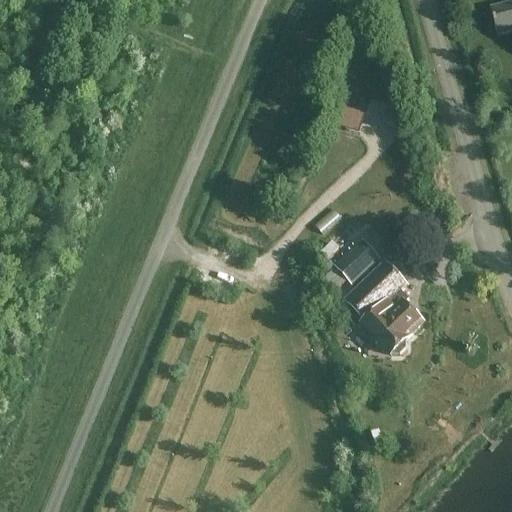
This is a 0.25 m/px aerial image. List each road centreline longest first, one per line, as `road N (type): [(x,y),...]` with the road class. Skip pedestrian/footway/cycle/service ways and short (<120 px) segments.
road 1 (unclassified): [(56,511),(261,0)]
road 2 (unclassified): [(511,292),(429,0)]
